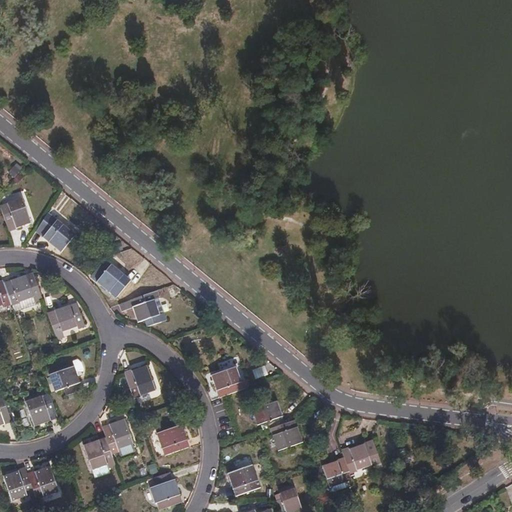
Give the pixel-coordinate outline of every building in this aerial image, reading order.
[(31,223),(22,198),(0,205),(9,231),(31,223)] [(60,252),(73,236),(62,226),(59,229),(54,224),(43,238),(60,252)] [(118,279),(122,275),(111,265),(107,269),(101,265),(91,277),(114,297),(124,284),(118,279)] [(4,282),(12,304),(18,302),(18,300),(32,295),(34,300),(42,297),(32,272),(4,282)] [(4,307),(12,304),(4,282),(3,280),(0,280),(0,303),(3,302),(4,307)] [(161,320),(159,314),(157,315),(152,300),(155,299),(153,291),(120,303),(123,310),(133,306),(138,322),(145,319),(148,325),(161,320)] [(85,327),(76,303),(47,313),(56,340),(63,338),(61,330),(76,325),(78,329),(85,327)] [(71,361),(73,366),(77,376),(82,374),(83,369),(80,363),(76,359),(71,361)] [(255,379),(268,374),(265,364),(252,369),(255,379)] [(77,376),(73,366),(51,374),(56,391),(63,389),(66,396),(82,390),(77,376)] [(154,388),(146,366),(124,374),(133,396),(154,388)] [(238,383),(233,368),(211,375),(218,397),(234,392),(232,385),(238,383)] [(58,418),(52,401),(49,394),(25,402),(33,426),(58,418)] [(0,426),(12,422),(3,398),(0,398),(0,426)] [(269,428),(284,423),(277,401),(254,409),(259,425),(266,422),(268,429),(269,428)] [(105,438),(111,454),(118,451),(117,446),(132,441),(124,419),(102,426),(105,438)] [(294,420),(284,423),(269,428),(272,436),(274,436),(279,450),(302,442),(294,420)] [(188,447),(181,425),(158,432),(166,455),(188,447)] [(104,456),(111,454),(105,438),(83,445),(90,468),(106,463),(104,456)] [(343,458),(348,474),(356,471),(356,469),(370,464),(363,444),(341,451),(343,458)] [(115,466),(111,454),(104,456),(106,463),(90,468),(94,478),(109,473),(108,468),(115,466)] [(239,466),(250,463),(248,456),(237,460),(239,466)] [(350,479),(348,474),(343,458),(336,460),(337,461),(322,466),(329,485),(344,481),(350,479)] [(252,465),(250,466),(255,481),(258,481),(252,465)] [(27,474),(34,494),(36,499),(44,497),(43,494),(58,489),(50,466),(27,474)] [(255,481),(250,466),(227,474),(235,496),(260,487),(258,481),(255,481)] [(27,496),(34,494),(27,474),(25,469),(3,476),(11,499),(26,493),(27,496)] [(181,502),(174,480),(151,487),(156,503),(163,501),(165,508),(181,502)] [(346,487),(344,481),(329,485),(330,491),(335,492),(346,487)] [(294,511),(301,510),(293,490),(279,496),(280,499),(273,501),(277,511),(294,511)]
